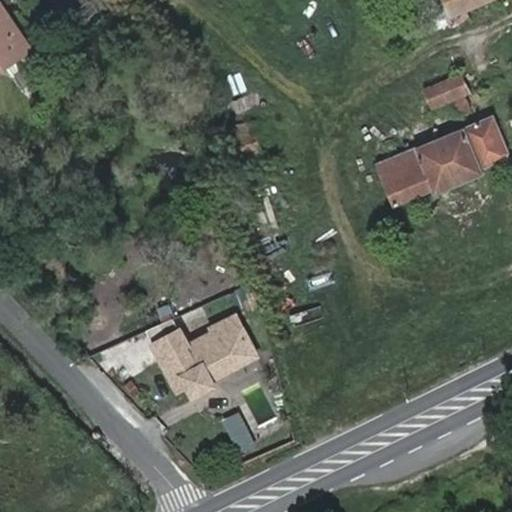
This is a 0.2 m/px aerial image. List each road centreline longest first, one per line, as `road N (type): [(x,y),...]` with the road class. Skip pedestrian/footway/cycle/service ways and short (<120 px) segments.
road 1 (primary): [(511,360),(201,511)]
road 2 (residential): [(0,301),(192,511)]
road 3 (primary): [(266,511),(511,393)]
